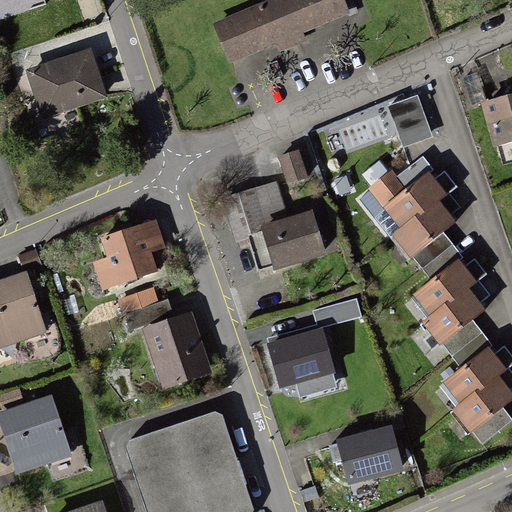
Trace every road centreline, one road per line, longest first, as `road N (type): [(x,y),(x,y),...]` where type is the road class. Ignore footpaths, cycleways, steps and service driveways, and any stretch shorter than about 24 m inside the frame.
road 1 (residential): [(511,28),(170,167)]
road 2 (residential): [(170,167),(285,511)]
road 3 (residential): [(170,167),(0,243)]
road 4 (residential): [(114,0),(170,167)]
